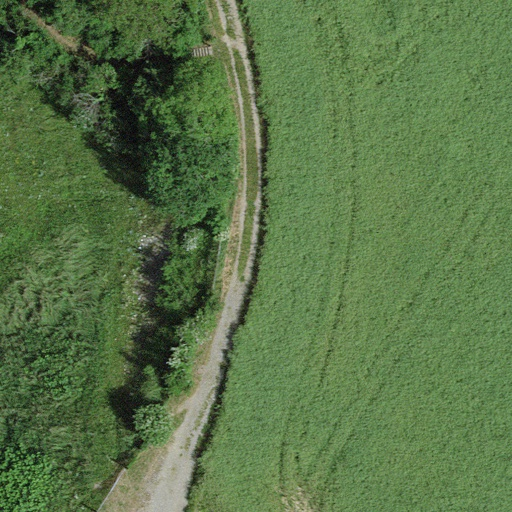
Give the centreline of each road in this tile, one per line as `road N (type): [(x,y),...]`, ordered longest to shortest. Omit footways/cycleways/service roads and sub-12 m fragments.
road 1 (track): [(145,511),(231,313),(249,233),(253,142)]
road 2 (track): [(227,0),(253,142)]
